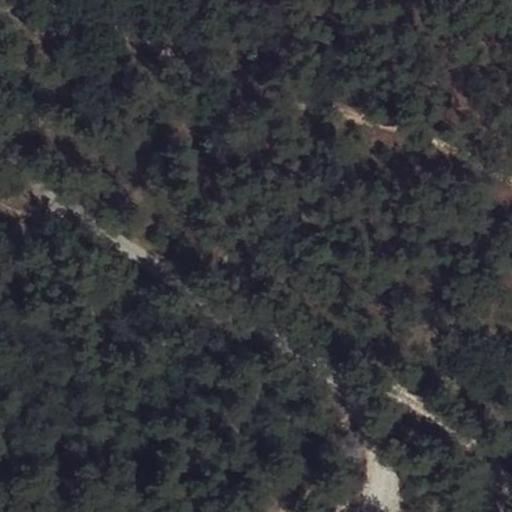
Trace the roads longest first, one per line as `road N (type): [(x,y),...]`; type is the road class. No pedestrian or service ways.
road 1 (track): [(511,158),(227,71),(57,0)]
road 2 (unclassified): [(0,137),(40,181),(150,264),(373,394)]
road 3 (unclassified): [(373,394),(450,432),(511,492)]
road 4 (unclassified): [(373,394),(287,511)]
